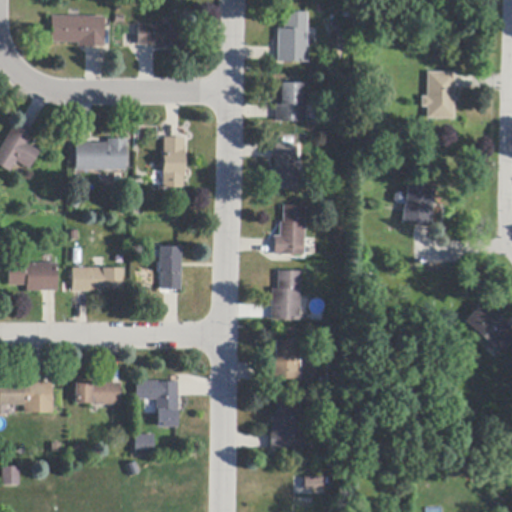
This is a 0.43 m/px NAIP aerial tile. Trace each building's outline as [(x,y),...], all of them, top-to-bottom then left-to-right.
[(306,13),(306,29),(306,46),(307,46),(307,63),(276,62),(276,61),(276,49),(277,30),(282,30),(283,13),(306,13)] [(68,17),(79,17),(103,18),(103,20),(103,41),(103,48),(85,48),(76,47),(77,44),(51,44),(51,17),(68,17)] [(153,46),(137,46),(137,26),(168,25),(168,26),(185,26),(185,48),(167,48),(167,46),(153,46)] [(453,74),(453,77),(453,84),(453,120),(425,120),(426,108),(420,108),(420,98),(426,98),(426,73),(453,74)] [(304,106),(303,120),(303,123),(274,122),(274,119),(274,107),(275,97),(279,97),(280,84),(302,84),(301,104),(304,104),(304,106)] [(17,128),(27,134),(31,136),(26,145),(38,153),(28,170),(15,163),(9,173),(0,167),(0,147),(13,126),(17,128)] [(180,139),(183,139),(182,189),(161,189),(161,186),(162,172),(162,139),(180,139)] [(125,171),(74,171),(74,144),(78,144),(90,144),(106,144),(106,140),(125,140),(125,146),(124,146),(125,171)] [(295,166),(295,174),(295,175),(294,175),(293,190),(274,190),(274,174),(273,174),(273,158),(274,147),(274,145),(295,145),(295,166)] [(435,188),(428,229),(413,226),(400,224),(403,205),(397,204),(394,201),(394,196),(398,194),(404,195),(406,183),(435,188)] [(81,201),(76,210),(67,205),(72,196),(81,201)] [(290,256),(280,256),(272,256),(272,241),(272,237),(278,237),(279,223),(281,223),(282,207),(303,207),(303,256),(290,256)] [(3,230),(14,230),(14,239),(3,239),(3,230)] [(163,248),(181,248),(180,263),(182,263),(181,292),(178,291),(165,291),(161,291),(161,274),(158,274),(158,259),(158,248),(163,248)] [(54,292),(43,292),(26,292),(26,287),(8,287),(8,265),(42,264),(52,264),(57,264),(57,292),(54,292)] [(94,269),(104,269),(123,269),(123,290),(104,290),(104,292),(87,292),(75,292),(72,292),(72,269),(94,269)] [(299,273),(299,300),(298,315),(298,321),(271,321),(271,318),(271,307),(271,290),(277,290),(277,272),(299,273)] [(505,326),(511,332),(511,340),(500,354),(499,355),(486,343),(463,323),(481,304),(505,326)] [(299,364),(299,378),(299,380),(274,380),(270,380),(270,365),(270,354),(274,354),(274,341),(298,342),(297,362),(299,362),(299,364)] [(326,373),(343,373),(342,390),(326,389),(326,373)] [(173,383),(178,383),(178,397),(178,412),(177,412),(177,429),(157,429),(157,412),(148,412),(148,404),(156,404),(156,401),(136,401),(136,382),(159,382),(159,383),(173,383)] [(27,383),(43,383),(43,384),(51,384),(51,402),(52,402),(52,414),(23,414),(23,406),(15,406),(0,406),(0,385),(21,385),(21,383),(27,383)] [(107,384),(118,384),(120,384),(120,406),(92,405),(92,404),(75,404),(75,384),(92,384),(92,383),(107,384)] [(268,450),(269,436),(269,432),(271,432),(272,418),(276,418),(276,401),(298,402),(298,431),(308,431),(307,452),(296,452),(296,451),(274,451),(274,452),(268,452),(268,450)] [(13,405),(0,404),(0,413),(13,414),(13,405)] [(135,456),(135,436),(153,435),(154,455),(135,456)] [(135,463),(139,474),(130,477),(126,467),(135,463)] [(414,478),(414,464),(430,463),(431,477),(414,478)] [(19,468),(19,486),(2,487),(1,469),(19,468)] [(320,491),(304,491),(304,479),(304,478),(322,478),(322,491),(320,491)]
